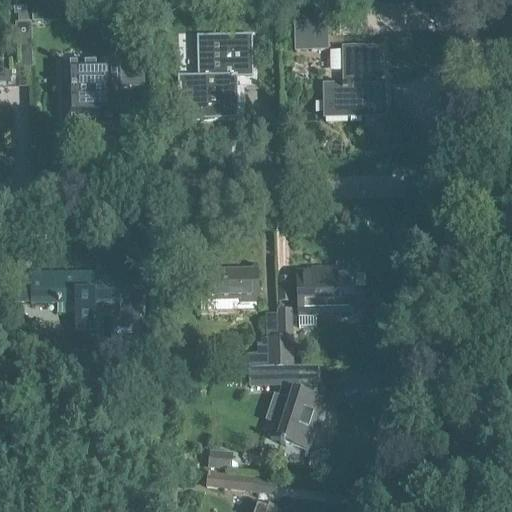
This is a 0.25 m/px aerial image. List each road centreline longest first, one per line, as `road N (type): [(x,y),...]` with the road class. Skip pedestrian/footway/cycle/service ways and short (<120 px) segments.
road 1 (unclassified): [(0,198),(461,183)]
road 2 (unclassified): [(367,511),(445,299),(461,183)]
road 3 (track): [(461,183),(464,0)]
